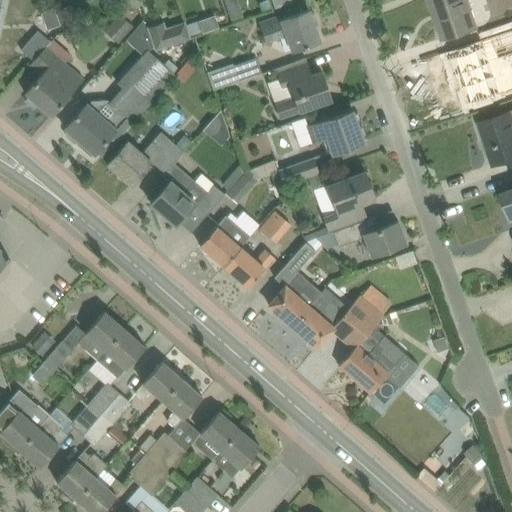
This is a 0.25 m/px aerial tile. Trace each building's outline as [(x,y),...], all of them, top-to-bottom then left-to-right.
[(121,0),(125,12),(139,8),(136,0),(121,0)] [(268,0),(265,0),(259,2),(262,12),(272,9),(268,0)] [(293,3),(292,0),(271,0),(274,9),(293,3)] [(466,0),(429,0),(443,39),(461,32),(476,27),(466,0)] [(238,2),(226,6),(231,19),(243,15),(238,2)] [(59,18),(58,8),(58,7),(42,3),(36,30),(55,35),(59,18)] [(58,8),(59,18),(64,31),(80,26),(72,4),(58,8)] [(262,26),(267,42),(288,35),(293,50),(320,40),(309,9),(282,18),(282,19),(280,20),(279,14),(260,21),(262,26)] [(118,44),(133,27),(119,14),(104,31),(118,44)] [(198,20),(186,24),(190,35),(202,31),(198,20)] [(164,22),(146,28),(154,51),(190,39),(184,21),(166,27),(164,22)] [(468,101),(499,91),(500,93),(511,88),(511,70),(511,68),(494,74),(484,45),(449,57),(454,74),(459,73),(468,101)] [(41,74),(38,77),(25,92),(51,115),(64,100),(70,93),(83,78),(46,46),(30,64),(41,74)] [(78,113),(65,128),(68,130),(66,132),(66,135),(66,136),(75,143),(78,142),(80,140),(95,154),(97,152),(103,157),(133,124),(146,110),(176,77),(171,73),(163,64),(152,54),(148,51),(147,50),(142,55),(117,82),(122,88),(111,100),(106,100),(97,100),(91,100),(88,104),(87,103),(78,113)] [(305,57),(286,64),(275,68),(281,85),(289,82),(294,96),(275,103),(280,117),(313,106),(332,99),(322,71),(307,76),(303,67),(308,65),(305,57)] [(163,64),(171,73),(177,67),(168,58),(163,64)] [(256,58),(233,66),(239,82),(262,74),(256,58)] [(353,109),(334,116),(307,124),(313,141),(328,137),(333,154),(346,149),(365,143),(353,109)] [(511,157),(511,111),(511,112),(511,111),(479,122),(493,164),(511,157)] [(164,175),(174,163),(193,142),(184,134),(175,145),(160,132),(152,141),(142,152),(128,140),(120,149),(107,164),(131,185),(150,162),(164,175)] [(313,157),(277,170),(277,171),(283,186),(319,173),(313,157)] [(259,179),(257,178),(277,171),(277,170),(273,160),(248,170),(226,194),(236,203),(259,179)] [(169,180),(163,187),(150,202),(176,224),(195,203),(207,214),(224,195),(213,186),(207,193),(194,181),(193,182),(183,172),(174,163),(164,175),(169,180)] [(241,170),(240,164),(223,183),(225,188),(228,191),(244,172),(241,170)] [(326,184),(326,185),(336,212),(322,217),(328,233),(332,231),(367,219),(361,203),(376,198),(365,170),(326,184)] [(324,186),(319,173),(308,177),(313,190),(324,186)] [(511,219),(511,188),(502,192),(511,219)] [(234,223),(252,234),(260,221),(242,210),(234,223)] [(392,210),(367,219),(332,231),(337,246),(363,237),(370,257),(407,244),(398,218),(395,219),(392,210)] [(274,211),(259,229),(276,243),(291,226),(274,211)] [(0,268),(7,260),(10,258),(7,255),(7,256),(0,249),(0,225),(5,220),(0,215),(0,268)] [(249,236),(227,217),(225,215),(200,244),(224,265),(236,251),(240,246),(249,236)] [(301,266),(314,251),(306,242),(292,258),(301,266)] [(256,260),(240,246),(236,251),(224,265),(248,286),(274,256),(266,249),(256,260)] [(400,268),(418,261),(414,249),(395,256),(400,268)] [(322,292),(296,271),(283,285),(284,286),(269,304),(293,326),(311,305),(322,292)] [(332,329),(342,337),(359,318),(379,311),(377,310),(361,295),(360,294),(334,325),(311,305),(293,326),(317,346),(332,329)] [(85,333),(77,342),(86,349),(93,340),(105,351),(124,328),(104,310),(85,332),(85,333)] [(394,364),(374,347),(378,342),(368,333),(383,315),(379,311),(359,318),(342,337),(353,347),(338,365),(370,392),(394,364)] [(105,351),(97,359),(117,376),(125,367),(126,368),(145,346),(124,328),(105,351)] [(43,355),(53,343),(42,334),(32,346),(43,355)] [(448,347),(444,337),(433,341),(437,351),(448,347)] [(62,340),(42,363),(53,372),(73,349),(63,341),(62,340)] [(161,360),(148,375),(142,382),(143,382),(135,392),(143,399),(151,389),(163,400),(182,378),(161,360)] [(32,375),(42,384),(53,372),(42,363),(32,375)] [(166,419),(174,426),(183,417),(189,411),(202,396),(182,378),(163,400),(175,410),(166,419)] [(101,414),(119,393),(107,382),(89,403),(101,414)] [(0,431),(19,449),(38,427),(49,414),(19,388),(0,410),(0,426),(2,428),(0,429),(0,431)] [(132,404),(119,393),(101,414),(120,430),(124,426),(118,420),(132,404)] [(82,435),(101,414),(89,403),(70,424),(82,435)] [(193,442),(200,448),(208,438),(221,449),(239,428),(219,410),(200,432),(201,432),(200,433),(193,442)] [(40,467),(59,444),(67,435),(59,428),(62,425),(49,414),(38,427),(19,449),(40,467)] [(120,430),(101,414),(82,435),(95,446),(107,432),(122,445),(128,438),(120,431),(120,430)] [(221,449),(213,459),(225,469),(224,470),(232,477),(259,446),(239,428),(221,449)] [(139,446),(146,452),(159,463),(176,443),(167,434),(164,432),(157,440),(150,433),(139,446)] [(189,453),(185,450),(176,443),(159,463),(171,474),(189,453)] [(474,444),(464,452),(475,465),(485,456),(474,444)] [(95,453),(92,457),(85,450),(76,460),(75,459),(56,481),(77,499),(96,476),(107,464),(95,453)] [(159,463),(146,452),(144,454),(134,466),(127,474),(131,477),(140,485),(159,463)] [(153,495),(171,474),(159,463),(140,485),(148,492),(152,495),(153,495)] [(96,476),(77,499),(92,511),(101,511),(116,494),(124,485),(117,478),(109,487),(96,476)] [(218,494),(203,481),(198,476),(187,488),(207,506),(218,494)] [(187,511),(201,511),(207,506),(187,488),(176,501),(187,511)] [(154,511),(141,500),(130,511),(154,511)]
